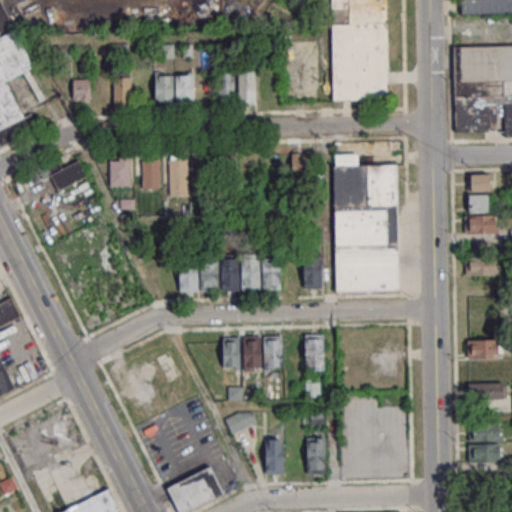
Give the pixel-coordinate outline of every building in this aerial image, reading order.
[(0,0),(0,128),(24,119),(7,78),(30,69),(1,0),(0,0)] [(331,0),(332,99),(388,98),(386,0),(331,0)] [(511,0),(460,0),(460,13),(511,12),(511,0)] [(454,132),(511,131),(511,44),(454,45),(454,132)] [(217,97),(233,97),(233,68),(217,68),(217,97)] [(255,68),(238,68),(238,103),(255,103),(255,68)] [(90,101),(90,72),(70,72),(70,101),(90,101)] [(194,72),(175,72),(175,102),(194,102),(194,72)] [(173,74),(155,74),(155,103),(173,103),(173,74)] [(131,77),(114,77),(114,104),(131,104),(131,77)] [(111,101),(111,78),(93,78),(93,101),(111,101)] [(224,153),(226,163),(238,160),(236,149),(224,153)] [(291,152),(291,174),(310,174),(310,152),(291,152)] [(397,163),(358,164),(358,153),(334,154),(335,290),(398,290),(397,163)] [(129,186),(129,157),(109,157),(109,186),(129,186)] [(194,157),(194,185),(213,185),(213,157),(194,157)] [(137,158),(137,187),(159,187),(159,158),(137,158)] [(169,158),(169,195),(187,195),(187,158),(169,158)] [(86,177),(79,159),(49,172),(57,190),(86,177)] [(490,173),(466,173),(466,190),(490,190),(490,173)] [(466,194),(466,212),(488,212),(488,194),(466,194)] [(497,214),(464,214),(464,233),(497,233),(497,214)] [(303,288),(321,288),(321,247),(303,247),(303,288)] [(179,291),(280,290),(280,252),(260,252),(260,254),(179,255),(179,291)] [(464,274),(496,274),(496,256),(464,256),(464,274)] [(0,394),(14,389),(0,355),(0,325),(18,318),(0,273),(0,394)] [(323,333),(304,333),(304,369),(323,369),(323,333)] [(261,335),(243,335),(243,367),(261,367),(261,335)] [(264,335),(264,366),(282,366),(282,335),(264,335)] [(222,367),(239,367),(239,336),(222,336),(222,367)] [(466,339),(466,357),(501,357),(501,339),(466,339)] [(320,396),(320,378),(305,378),(305,396),(320,396)] [(505,382),(469,382),(469,398),(505,398),(505,382)] [(256,421),(250,408),(226,418),(231,432),(256,421)] [(310,424),(332,424),(332,410),(310,410),(310,424)] [(501,423),(469,423),(469,440),(501,440),(501,423)] [(325,436),(307,436),(307,473),(325,473),(325,436)] [(265,438),(265,474),(283,474),(283,438),(265,438)] [(467,443),(467,462),(502,462),(502,443),(467,443)] [(178,511),(185,511),(225,494),(212,465),(166,485),(178,511)] [(5,493),(17,488),(12,477),(0,482),(5,493)] [(57,511),(120,511),(111,489),(57,511)]
